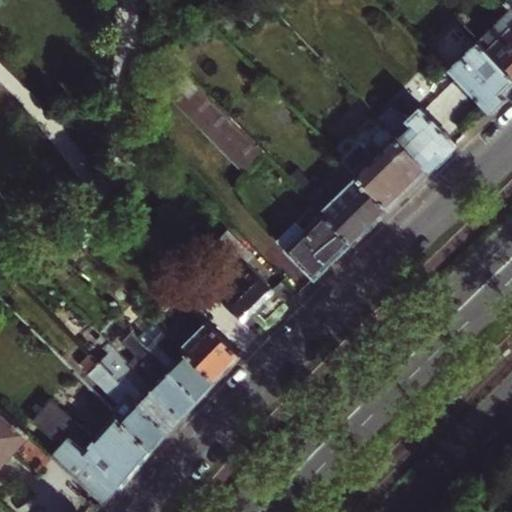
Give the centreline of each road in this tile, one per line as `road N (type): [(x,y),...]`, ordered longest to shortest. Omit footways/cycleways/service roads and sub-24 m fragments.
road 1 (tertiary): [(511,133),(247,394),(141,511)]
road 2 (primary): [(511,237),(236,511)]
road 3 (primary): [(280,511),(511,279)]
road 4 (tertiary): [(389,511),(511,390)]
